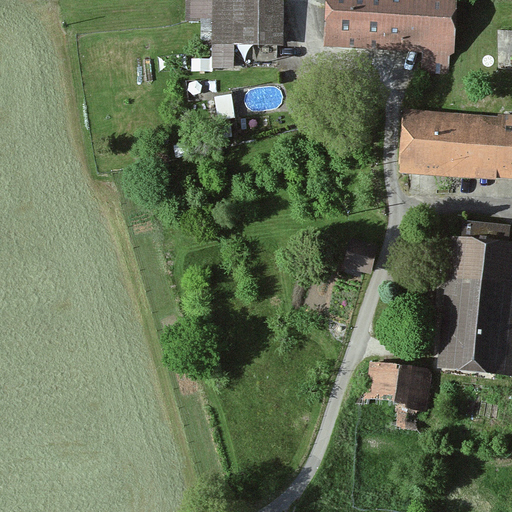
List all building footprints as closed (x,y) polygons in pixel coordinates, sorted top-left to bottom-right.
[(183,0),(183,23),(211,24),(210,71),(238,72),(239,51),(279,52),(280,0),(183,0)] [(326,0),(324,49),(426,55),(425,75),(454,76),(458,0),(326,0)] [(231,88),(216,90),(218,114),(234,112),(231,88)] [(232,134),(230,115),(216,116),(214,93),(210,93),(213,135),(232,134)] [(511,117),(403,111),(399,175),(511,181),(511,117)] [(511,249),(448,243),(435,372),(511,380),(511,365),(511,249)] [(374,251),(346,245),(338,275),(366,282),(374,251)] [(375,410),(424,414),(428,374),(367,369),(366,379),(358,378),(355,404),(376,406),(375,410)]
